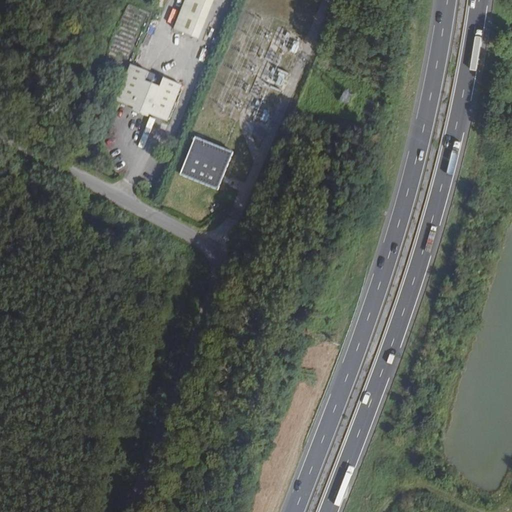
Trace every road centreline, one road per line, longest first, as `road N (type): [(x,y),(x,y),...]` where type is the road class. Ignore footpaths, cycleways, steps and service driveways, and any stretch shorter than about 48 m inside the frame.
road 1 (trunk): [(446,0),(393,235),(290,511)]
road 2 (trunk): [(325,511),(423,244),(477,0)]
road 3 (unclassified): [(0,133),(221,251),(212,302),(133,511)]
